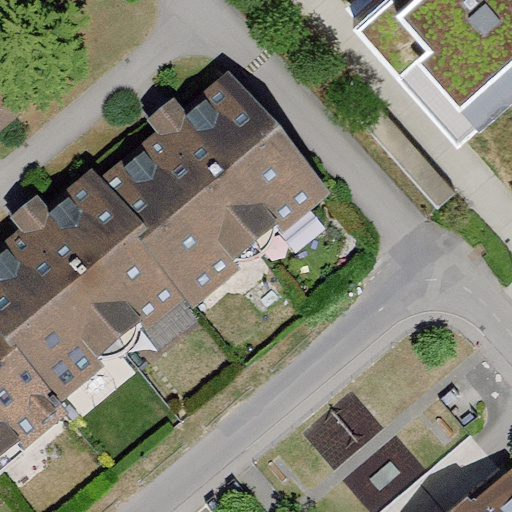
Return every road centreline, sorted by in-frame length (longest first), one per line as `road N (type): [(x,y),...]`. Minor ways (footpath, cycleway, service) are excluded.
road 1 (residential): [(155,511),(448,272),(511,342)]
road 2 (unknown): [(220,24),(0,209)]
